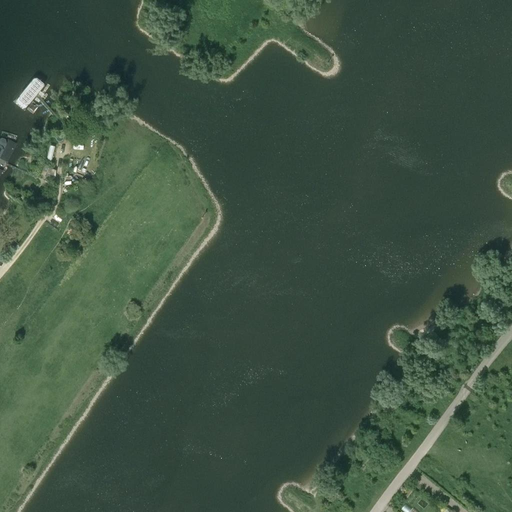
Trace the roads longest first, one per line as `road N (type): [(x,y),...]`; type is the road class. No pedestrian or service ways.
road 1 (unclassified): [(376,511),(511,333)]
road 2 (unclassified): [(0,273),(52,204),(64,148)]
